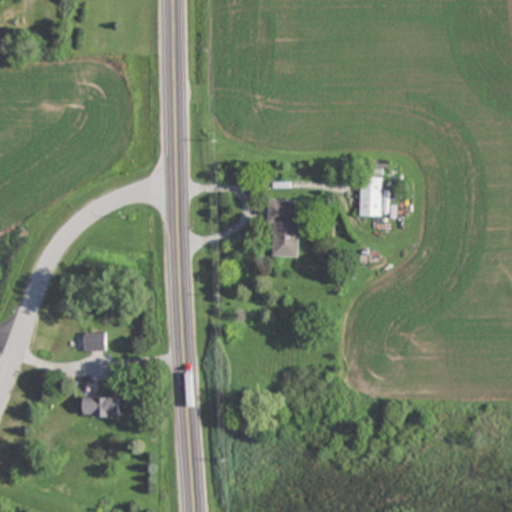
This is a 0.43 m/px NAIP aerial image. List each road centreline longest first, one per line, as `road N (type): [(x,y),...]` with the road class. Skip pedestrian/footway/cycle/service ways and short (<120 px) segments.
road 1 (tertiary): [(196,511),(174,0)]
road 2 (residential): [(0,396),(44,273),(71,234),(109,203),(177,193)]
